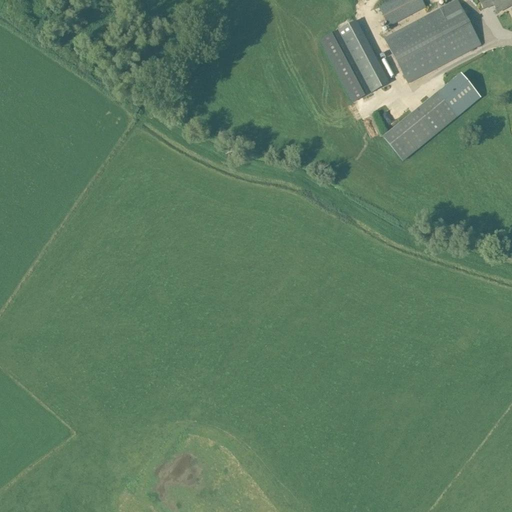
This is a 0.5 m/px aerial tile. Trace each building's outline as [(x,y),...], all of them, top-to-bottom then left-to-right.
[(389,27),(426,8),(421,0),(392,0),(379,7),(389,27)] [(408,84),(482,45),(457,0),(456,0),(384,39),(408,84)] [(511,5),(511,0),(478,0),(484,10),(493,5),(498,13),(511,5)] [(356,22),(319,42),(352,103),(389,84),(356,22)] [(457,117),(480,98),(461,75),(384,138),(403,162),(457,117)]
